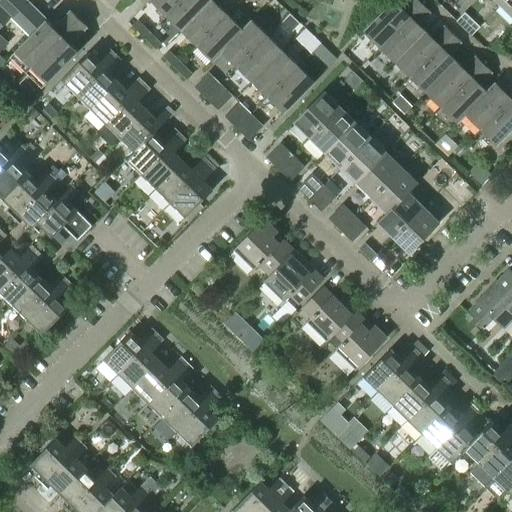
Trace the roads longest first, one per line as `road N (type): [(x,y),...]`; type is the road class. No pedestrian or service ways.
road 1 (residential): [(0,438),(260,166)]
road 2 (residential): [(260,166),(105,21)]
road 3 (residential): [(401,308),(260,166)]
road 4 (residential): [(401,308),(511,201)]
road 5 (residential): [(511,415),(401,308)]
